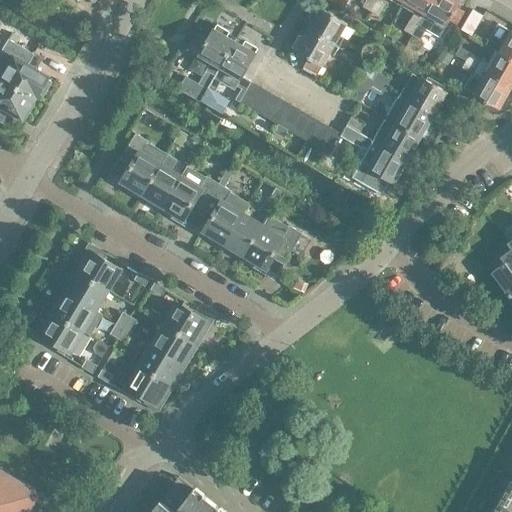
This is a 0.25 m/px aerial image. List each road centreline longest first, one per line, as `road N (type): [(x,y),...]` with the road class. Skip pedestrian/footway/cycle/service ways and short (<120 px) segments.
road 1 (residential): [(290,334),(26,178)]
road 2 (residential): [(389,255),(511,135)]
road 3 (residential): [(172,444),(194,408),(290,334)]
road 4 (residential): [(511,346),(429,296),(389,255)]
road 5 (residential): [(148,449),(28,368)]
road 6 (residential): [(290,334),(389,255)]
road 7 (residential): [(92,75),(26,178)]
